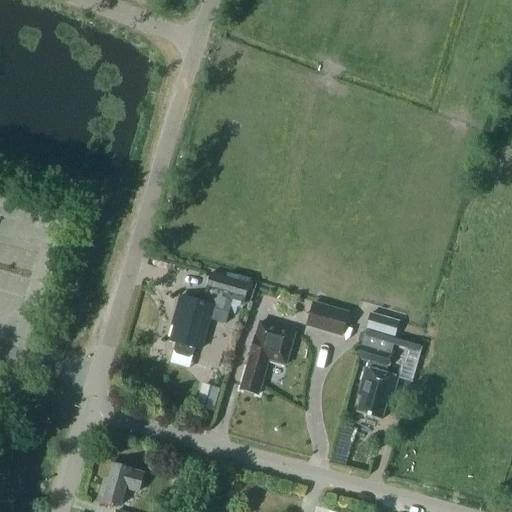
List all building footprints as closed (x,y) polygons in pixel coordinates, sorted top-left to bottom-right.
[(170,341),(176,342),(174,350),(176,354),(187,357),(188,357),(192,355),(194,348),(200,349),(209,320),(225,324),(232,300),(244,304),(249,284),(210,273),(205,291),(202,303),(180,296),(175,314),(178,315),(170,341)] [(305,327),(342,337),(349,312),(312,302),(305,327)] [(240,389),(258,395),(268,360),(285,365),(295,333),(260,322),(256,336),(256,335),(240,389)] [(361,396),(357,413),(381,420),(388,396),(392,397),(397,378),(398,377),(385,374),(391,353),(394,345),(395,339),(365,330),(361,345),(357,358),(369,362),(367,368),(366,368),(358,395),(361,396)] [(98,500),(120,506),(125,489),(138,492),(143,473),(131,470),(131,469),(112,464),(108,480),(104,479),(98,500)]
